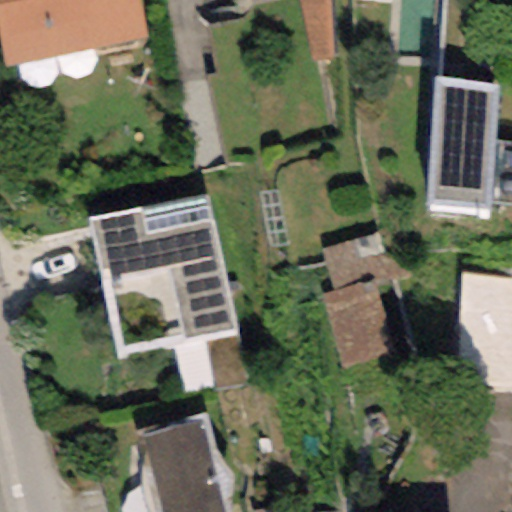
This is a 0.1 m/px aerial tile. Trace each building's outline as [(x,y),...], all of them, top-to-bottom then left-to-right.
[(138,0),(0,0),(0,44),(5,69),(147,40),(138,0)] [(497,85),(436,79),(425,204),(486,209),(497,85)] [(207,194),(87,220),(117,356),(237,329),(207,194)] [(397,226),(321,248),(333,286),(318,290),(341,370),(400,352),(381,287),(413,278),(397,226)] [(511,278),(463,274),(454,387),(511,391),(511,278)] [(136,438),(157,511),(229,511),(202,418),(136,438)]
